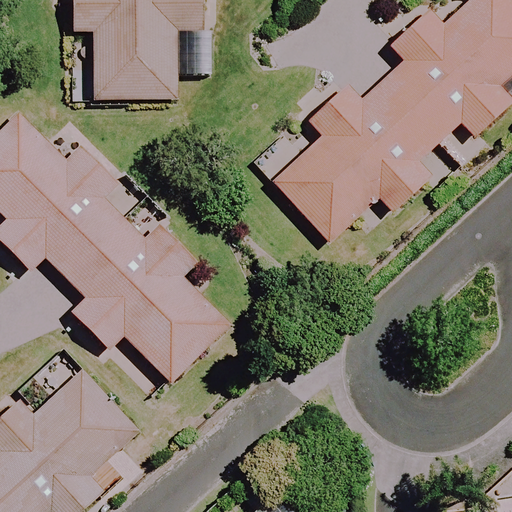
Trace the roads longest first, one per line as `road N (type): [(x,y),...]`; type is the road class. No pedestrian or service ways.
road 1 (residential): [(151,511),(264,409),(306,387),(357,379)]
road 2 (residential): [(357,379),(373,332),(499,231)]
road 3 (residential): [(511,364),(442,432),(405,435)]
